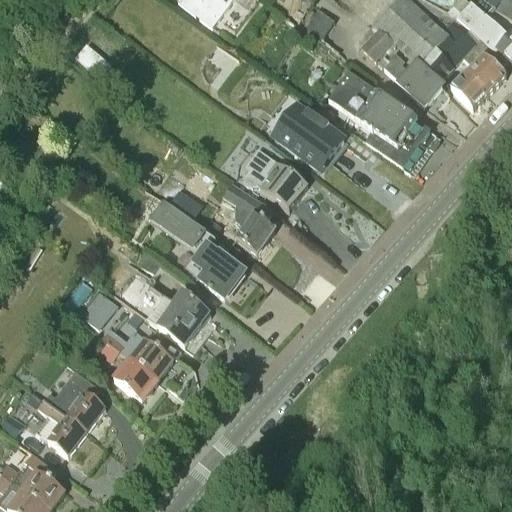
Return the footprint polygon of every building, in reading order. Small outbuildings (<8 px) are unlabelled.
[(183,0),(178,7),(212,33),(237,0),(183,0)] [(425,18),(405,0),(403,0),(374,30),(379,34),(361,53),(370,61),(392,42),(422,72),(438,90),(464,64),(481,46),(458,22),(456,21),(443,35),(440,33),(446,27),(431,12),(425,18)] [(511,0),(503,0),(502,1),(511,11),(511,0)] [(448,14),(456,21),(458,22),(481,46),(487,52),(498,63),(506,69),(508,66),(511,70),(511,42),(511,44),(471,5),(469,6),(463,1),(448,14)] [(392,42),(370,61),(425,113),(433,119),(449,102),(442,94),(438,90),(422,72),(392,42)] [(464,64),(472,72),(488,88),(500,76),(506,69),(498,63),(487,52),(481,46),(464,64)] [(91,48),(76,66),(85,74),(101,56),(91,48)] [(457,99),(473,116),(506,82),(500,76),(488,88),(472,72),(451,93),(457,99)] [(410,178),(436,142),(430,137),(348,78),(329,106),(372,137),(365,147),(410,179),(411,179),(410,178)] [(318,164),(327,169),(340,152),(341,153),(341,152),(326,140),(327,138),(317,130),(315,132),(299,121),(293,130),(308,140),(300,151),(314,160),(308,168),(313,171),(318,164)] [(0,146),(26,167),(32,172),(45,155),(13,131),(11,134),(2,127),(0,128),(0,146)] [(260,196),(273,205),(288,217),(308,191),(259,153),(246,171),(250,174),(245,181),(245,186),(247,191),(252,192),(256,191),(261,195),(260,196)] [(275,237),(266,230),(273,218),(230,190),(221,203),(236,213),(235,216),(235,227),(243,233),(237,241),(239,242),(238,244),(258,261),(275,237)] [(171,206),(198,223),(207,209),(181,192),(171,206)] [(197,284),(208,292),(224,305),(245,278),(209,250),(214,243),(191,226),(164,205),(149,224),(197,260),(191,268),(186,274),(197,284)] [(163,271),(147,259),(137,271),(153,283),(163,271)] [(118,312),(96,295),(78,317),(100,335),(118,312)] [(183,299),(173,311),(164,304),(148,324),(194,359),(217,330),(208,323),(210,320),(183,299)] [(157,387),(173,367),(145,347),(134,338),(126,348),(114,339),(108,347),(121,357),(131,366),(157,387)] [(108,347),(99,358),(112,368),(121,357),(108,347)] [(142,406),(157,387),(131,366),(116,385),(142,406)] [(50,397),(43,405),(88,439),(106,415),(87,400),(75,416),(52,399),(50,397)] [(42,442),(51,448),(50,449),(68,464),(88,439),(43,405),(38,412),(50,422),(37,439),(11,418),(3,429),(33,453),(42,442)] [(57,476),(32,459),(18,477),(7,469),(0,478),(0,479),(13,489),(12,489),(23,498),(24,497),(43,511),(53,511),(65,497),(50,486),(57,476)] [(0,495),(4,499),(12,489),(13,489),(0,479),(0,495)] [(43,511),(24,497),(23,498),(12,511),(43,511)]
